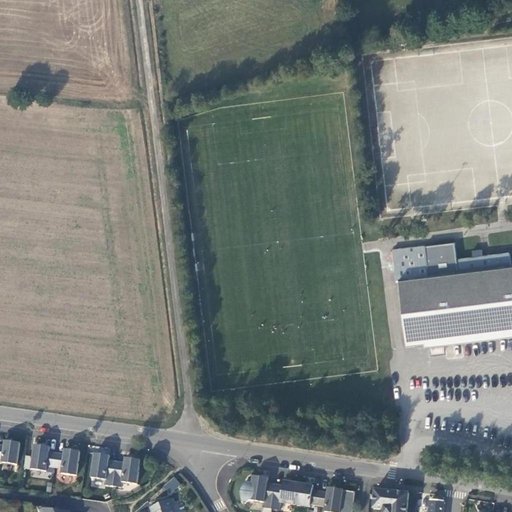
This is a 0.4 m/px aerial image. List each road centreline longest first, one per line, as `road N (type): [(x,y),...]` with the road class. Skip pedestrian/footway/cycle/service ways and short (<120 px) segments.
road 1 (residential): [(191,442),(138,0)]
road 2 (unclassified): [(191,442),(454,483)]
road 3 (unclassified): [(0,414),(191,442)]
